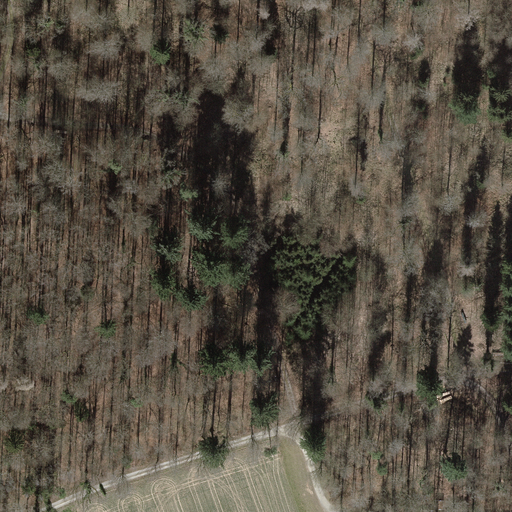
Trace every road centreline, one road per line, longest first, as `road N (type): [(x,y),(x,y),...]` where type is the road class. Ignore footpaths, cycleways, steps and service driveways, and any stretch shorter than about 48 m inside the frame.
road 1 (track): [(0,115),(190,154),(231,190),(300,416)]
road 2 (track): [(353,0),(468,372)]
road 3 (track): [(43,511),(300,416)]
road 4 (track): [(468,372),(300,416)]
